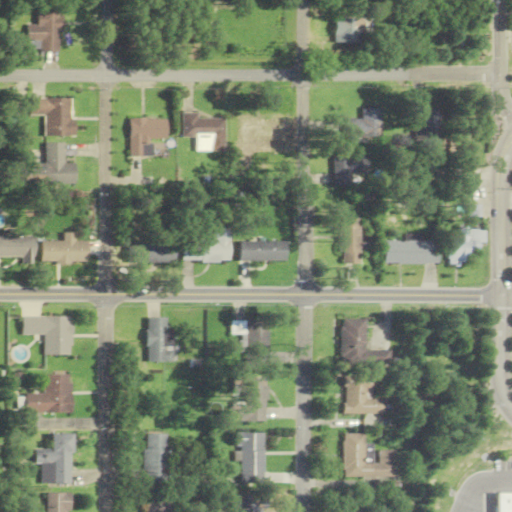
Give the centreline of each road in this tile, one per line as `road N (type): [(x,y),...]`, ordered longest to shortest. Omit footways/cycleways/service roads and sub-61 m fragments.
road 1 (residential): [(108,0),(106,511)]
road 2 (residential): [(302,0),(301,511)]
road 3 (tertiary): [(500,296),(0,294)]
road 4 (residential): [(498,74),(0,75)]
road 5 (tertiary): [(511,142),(498,193),(500,296)]
road 6 (residential): [(498,0),(498,89),(511,118)]
